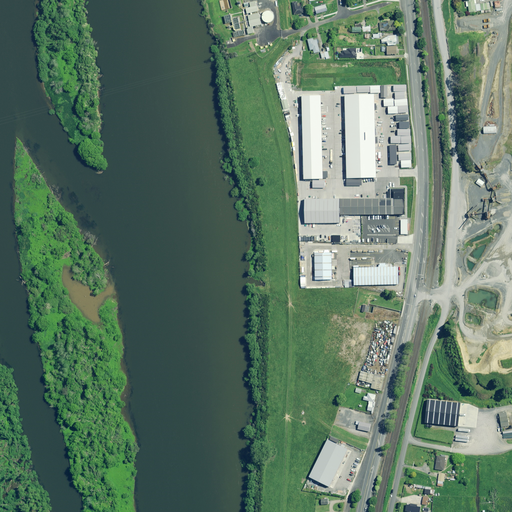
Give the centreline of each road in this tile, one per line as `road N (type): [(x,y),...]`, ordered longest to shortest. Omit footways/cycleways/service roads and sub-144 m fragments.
road 1 (unclassified): [(445,295),(457,173),(439,0)]
road 2 (secondary): [(413,292),(423,165),(408,0)]
road 3 (unclassified): [(390,511),(445,295)]
road 4 (secondary): [(371,472),(413,292)]
